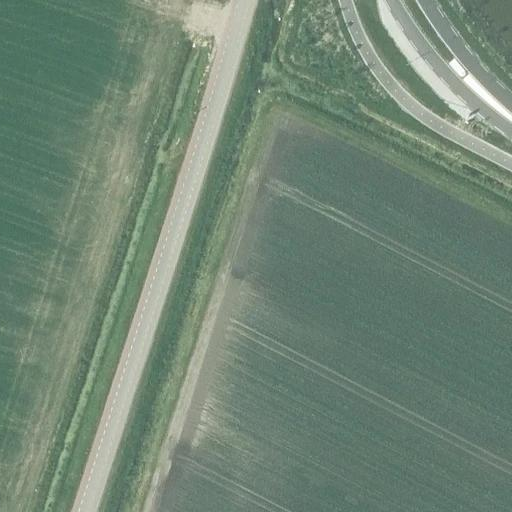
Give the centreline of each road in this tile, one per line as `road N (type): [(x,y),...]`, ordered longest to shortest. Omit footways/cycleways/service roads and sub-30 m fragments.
road 1 (unclassified): [(82,511),(243,0)]
road 2 (unclassified): [(392,0),(421,46),(476,90)]
